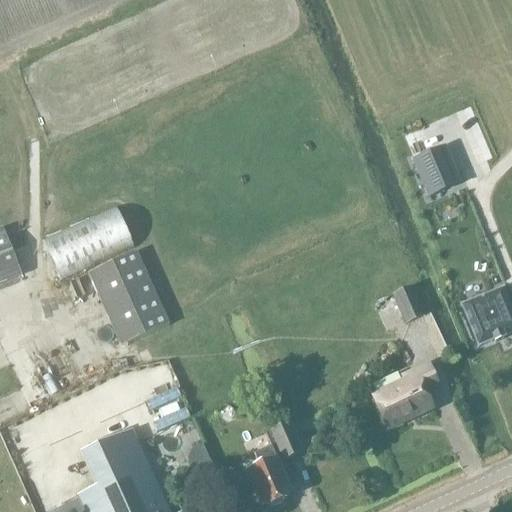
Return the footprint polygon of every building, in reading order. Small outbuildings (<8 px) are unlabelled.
[(445,148),(413,162),(429,199),(460,185),(445,148)] [(47,247),(62,281),(133,250),(118,216),(47,247)] [(0,230),(0,284),(21,276),(2,230),(0,230)] [(89,276),(122,348),(169,326),(136,255),(89,276)] [(412,288),(392,296),(406,326),(425,318),(412,288)] [(460,308),(459,309),(459,311),(460,310),(475,348),(476,350),(477,349),(492,343),(493,345),(502,341),(501,339),(511,334),(511,319),(501,293),(502,293),(501,291),(499,292),(499,293),(460,309),(460,308)] [(2,367),(0,368),(0,385),(8,382),(2,367)] [(422,393),(436,386),(428,369),(404,380),(406,384),(373,399),(388,430),(402,424),(401,420),(429,407),(422,393)] [(46,396),(54,391),(44,373),(36,378),(46,396)] [(290,425),(266,435),(271,448),(278,465),(279,465),(302,455),(292,431),(290,425)] [(64,501),(49,467),(57,463),(41,427),(10,442),(42,511),(64,501)] [(97,490),(78,499),(83,511),(168,511),(133,433),(81,456),(97,490)] [(258,468),(244,474),(258,507),(264,505),(266,510),(269,508),(273,511),(282,507),(283,502),(287,501),(285,496),(292,493),(279,465),(278,465),(271,448),(253,456),(258,468)]
